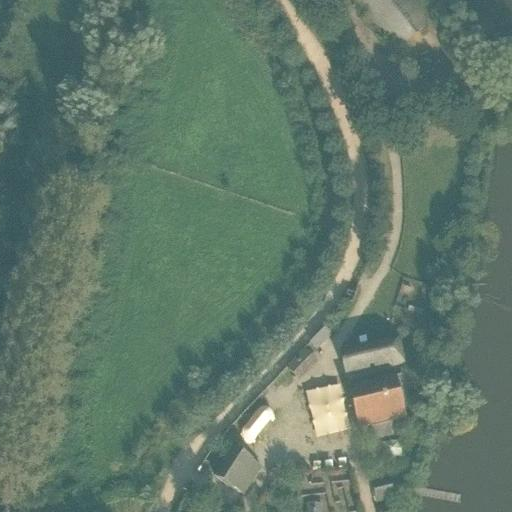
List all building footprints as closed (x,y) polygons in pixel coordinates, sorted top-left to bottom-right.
[(398,36),(408,41),(423,28),(420,18),(417,9),(413,1),(412,0),(358,0),(359,1),(366,9),(373,17),(381,24),(389,30),(398,36)] [(459,50),(455,42),(448,36),(442,39),(444,49),(448,56),(454,63),(460,59),(459,50)] [(416,92),(420,101),(422,107),(439,100),(433,86),(416,92)] [(413,108),(411,104),(405,92),(389,100),(397,116),(413,108)] [(408,175),(440,176),(441,160),(409,159),(408,175)] [(303,348),(310,355),(331,335),(324,328),(303,348)] [(398,340),(341,354),(346,376),(403,363),(398,340)] [(303,348),(285,368),(298,380),(317,361),(310,355),(303,348)] [(395,377),(349,388),(358,428),(405,417),(395,377)] [(237,492),(242,496),(260,468),(255,464),(233,450),(215,478),(237,492)] [(393,499),(390,486),(389,481),(372,486),(376,503),(393,499)]
